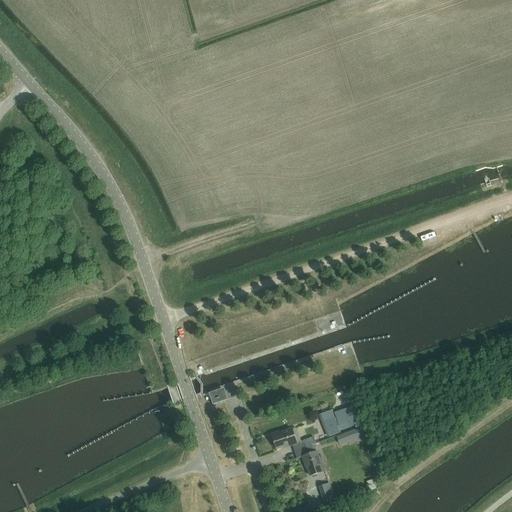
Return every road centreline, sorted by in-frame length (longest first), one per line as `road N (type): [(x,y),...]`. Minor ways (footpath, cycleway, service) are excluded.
road 1 (tertiary): [(227,511),(124,212),(76,136),(28,82)]
road 2 (track): [(163,321),(511,198)]
